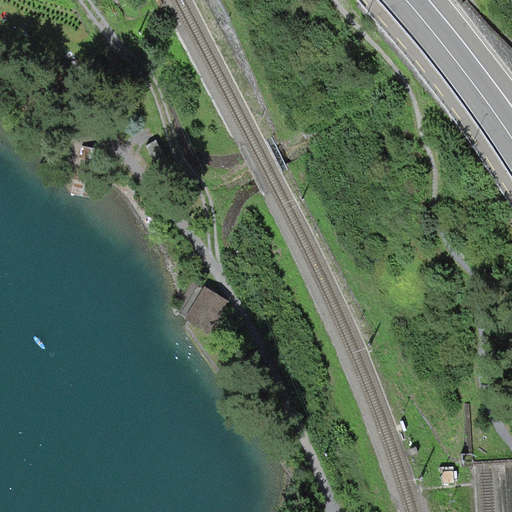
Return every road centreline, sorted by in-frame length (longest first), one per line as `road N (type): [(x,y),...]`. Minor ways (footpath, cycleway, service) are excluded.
road 1 (track): [(217,271),(106,135),(0,37)]
road 2 (track): [(217,271),(206,197),(177,153),(149,82),(84,0)]
road 3 (track): [(331,511),(217,271)]
road 4 (primary): [(511,136),(405,0)]
